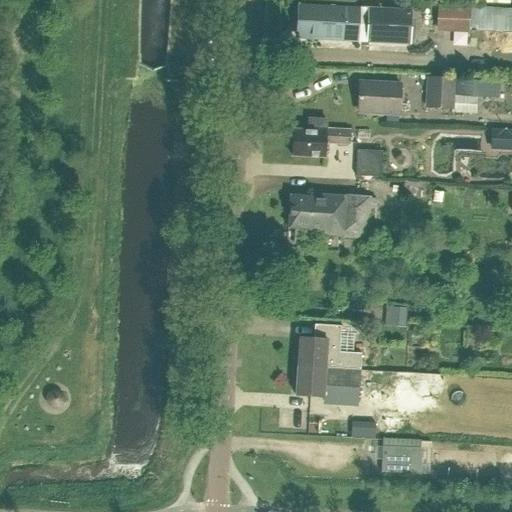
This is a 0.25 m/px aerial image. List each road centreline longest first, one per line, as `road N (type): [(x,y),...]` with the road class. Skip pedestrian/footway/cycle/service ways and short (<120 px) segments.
road 1 (tertiary): [(217,511),(241,0)]
road 2 (track): [(96,0),(85,271),(67,324),(0,420)]
